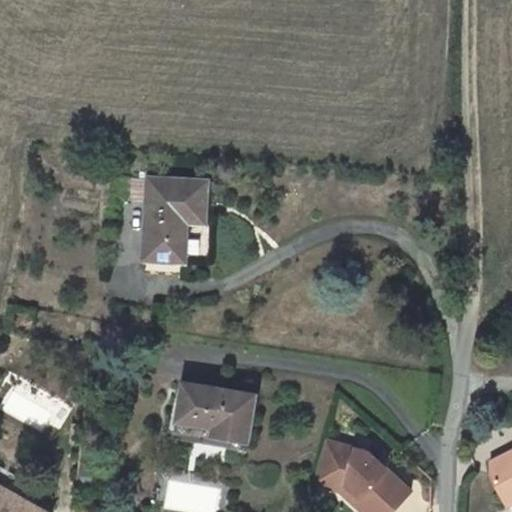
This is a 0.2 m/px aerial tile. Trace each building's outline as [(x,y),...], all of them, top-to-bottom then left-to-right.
[(191,217),(210,220),(216,181),(163,174),(152,253),(184,257),(191,217)] [(252,388),(179,375),(174,401),(167,399),(162,427),(242,441),(252,388)] [(363,448),(323,437),(312,480),(339,487),(345,480),(379,511),(386,511),(408,486),(363,448)] [(511,447),(487,461),(485,472),(499,499),(511,491),(511,447)] [(82,464),(80,489),(100,490),(102,465),(82,464)] [(0,511),(34,511),(16,502),(25,486),(0,472),(0,511)] [(379,511),(345,480),(339,487),(367,511),(379,511)] [(511,491),(499,499),(503,507),(511,501),(511,491)]
